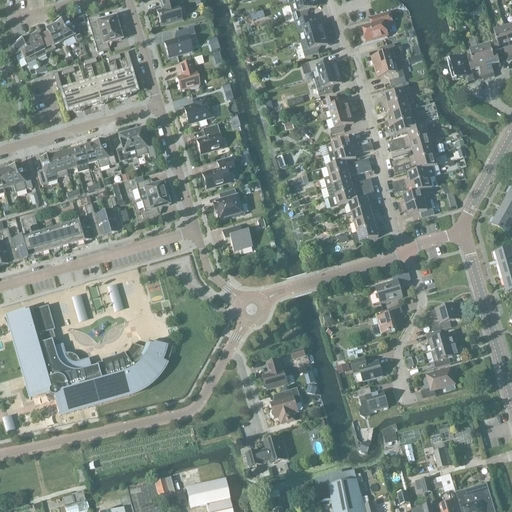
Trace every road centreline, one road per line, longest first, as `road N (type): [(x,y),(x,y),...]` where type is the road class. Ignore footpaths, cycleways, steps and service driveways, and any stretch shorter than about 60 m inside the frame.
road 1 (residential): [(227,352),(188,412),(0,455)]
road 2 (residential): [(407,248),(393,230),(381,151),(332,0)]
road 3 (residential): [(195,230),(0,287)]
road 4 (tertiary): [(511,400),(462,231)]
road 5 (residential): [(160,104),(0,151)]
road 6 (residential): [(408,398),(399,351),(421,296),(407,248)]
road 7 (residential): [(407,248),(260,302)]
road 8 (residential): [(195,230),(160,104)]
